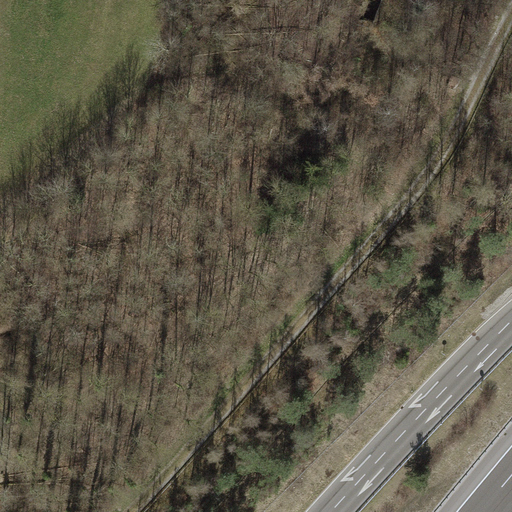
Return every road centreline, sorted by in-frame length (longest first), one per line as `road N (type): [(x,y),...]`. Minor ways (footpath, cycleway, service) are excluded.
road 1 (track): [(131,511),(427,174),(511,13)]
road 2 (motorway): [(511,334),(342,511)]
